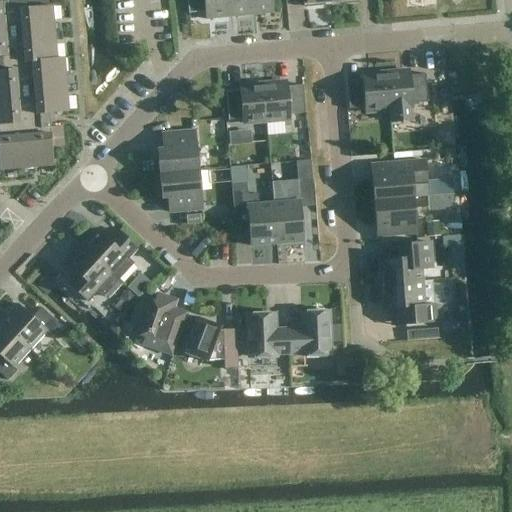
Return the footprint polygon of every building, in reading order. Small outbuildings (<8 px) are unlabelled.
[(0,0),(0,168),(51,165),(49,147),(62,146),(60,127),(47,128),(46,113),(65,112),(61,58),(54,59),(49,6),(46,7),(45,0),(15,0),(4,1),(4,0),(0,0)] [(203,12),(203,20),(226,18),(224,0),(185,0),(187,13),(203,12)] [(224,0),(226,18),(250,16),(248,0),(224,0)] [(248,0),(250,16),(273,13),(271,0),(248,0)] [(408,71),(385,73),(388,110),(389,122),(412,120),(411,103),(427,102),(424,74),(408,76),(408,71)] [(364,112),(388,110),(385,73),(361,75),(361,80),(345,81),(348,109),(364,108),(364,112)] [(285,82),(262,84),(265,122),(289,120),(288,115),(304,113),(302,85),(286,87),(285,82)] [(239,91),(225,92),(227,120),(241,119),(242,124),(265,122),(262,84),(238,86),(239,91)] [(156,150),(159,174),(197,170),(193,131),(161,134),(162,149),(156,150)] [(311,182),(309,160),(295,162),(297,184),(311,182)] [(427,196),(426,182),(424,160),(370,165),(373,201),(412,198),(427,196)] [(222,168),(223,182),(237,181),(237,167),(222,168)] [(200,209),(197,170),(159,174),(161,198),(167,197),(168,212),(200,209)] [(230,185),(233,213),(246,212),(249,246),(275,244),(272,203),(257,204),(257,194),(246,195),(245,184),(230,185)] [(286,202),(272,203),(275,244),(302,242),(298,201),(297,191),(285,192),(286,202)] [(373,201),(376,237),(415,234),(412,198),(373,201)] [(96,230),(81,247),(117,281),(133,264),(128,258),(136,249),(117,231),(108,241),(96,230)] [(378,260),(380,285),(420,281),(419,269),(430,268),(428,243),(398,245),(399,259),(378,260)] [(87,302),(96,292),(102,297),(117,281),(81,247),(65,263),(77,274),(68,284),(87,302)] [(431,281),(420,282),(420,281),(380,285),(382,309),(389,308),(390,326),(435,322),(433,304),(431,281)] [(146,332),(142,345),(170,355),(184,313),(172,309),(175,300),(157,294),(154,302),(143,298),(132,327),(146,332)] [(16,304),(0,321),(0,322),(29,349),(46,331),(51,336),(60,327),(40,308),(31,318),(16,304)] [(300,329),(287,329),(288,353),(301,353),(301,355),(329,354),(328,312),(300,313),(300,329)] [(274,314),(246,316),(246,330),(247,349),(247,357),(275,356),(275,354),(288,353),(287,329),(274,330),(274,314)] [(196,317),(182,353),(206,362),(206,361),(222,360),(223,368),(236,368),(235,350),(234,330),(234,329),(222,330),(222,331),(218,331),(219,326),(196,317)] [(0,374),(6,380),(16,370),(12,367),(29,349),(0,322),(0,374)] [(437,329),(405,331),(406,341),(437,338),(437,329)] [(246,330),(234,330),(235,350),(247,349),(246,330)] [(339,369),(337,384),(351,386),(353,371),(339,369)]
